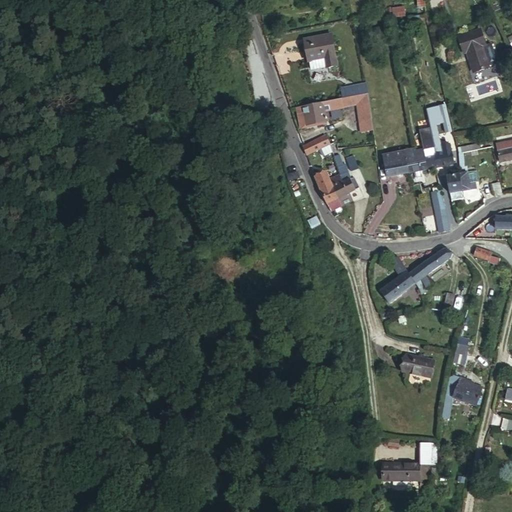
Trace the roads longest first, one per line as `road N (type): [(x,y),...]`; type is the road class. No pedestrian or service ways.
road 1 (residential): [(511,201),(494,205),(451,240),(356,243),(322,206),(252,45),(245,0)]
road 2 (unknown): [(331,221),(354,267),(379,434)]
road 3 (unknown): [(511,321),(469,511)]
road 4 (unknown): [(480,367),(491,287),(472,247)]
